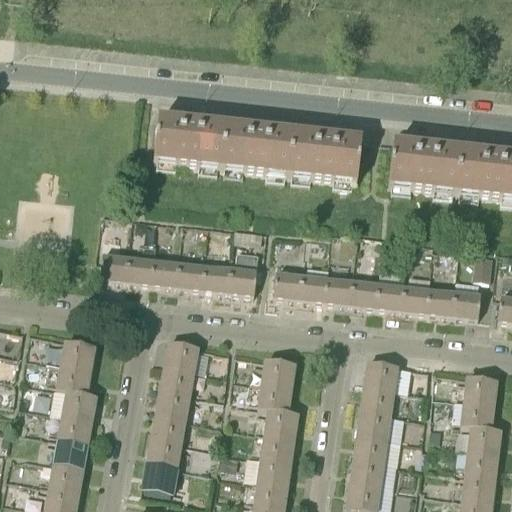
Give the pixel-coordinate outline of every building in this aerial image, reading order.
[(220,178),(224,135),(197,132),(197,129),(184,127),(183,130),(156,127),(151,170),(220,178)] [(251,137),(224,135),(220,178),(287,185),(291,142),(265,139),(265,136),(251,135),(251,137)] [(291,142),(287,185),(355,192),(359,149),(332,146),(332,143),(318,142),(318,145),(291,142)] [(455,202),(460,160),(432,157),(433,154),(418,152),(418,155),(391,152),(386,195),(455,202)] [(486,163),(460,160),(455,202),(511,208),(511,165),(500,164),(500,161),(486,160),(486,163)] [(142,228),(134,227),(133,236),(141,237),(142,228)] [(405,251),(406,249),(396,249),(396,258),(405,258),(405,251)] [(175,295),(178,272),(172,271),(174,256),(154,254),(152,269),(150,292),(175,295)] [(234,277),(228,277),(226,300),(252,303),(254,280),(256,262),(235,261),(234,277)] [(125,290),(127,266),(101,264),(98,287),(125,290)] [(488,289),(491,266),(474,264),(471,287),(488,289)] [(150,292),(152,269),(127,266),(125,290),(150,292)] [(200,298),(203,274),(178,272),(175,295),(200,298)] [(226,300),(228,277),(203,274),(200,298),(226,300)] [(298,308),(301,285),(274,282),(272,305),(298,308)] [(425,322),(427,298),(428,286),(403,283),(402,295),(399,319),(425,322)] [(324,311),(326,287),(301,285),(298,308),(324,311)] [(349,313),(351,290),(326,287),(324,311),(349,313)] [(478,302),(479,291),(459,289),(458,301),(478,302)] [(374,316),(377,293),(351,290),(349,313),(374,316)] [(399,319),(402,295),(377,293),(374,316),(399,319)] [(450,324),(453,301),(427,298),(425,322),(450,324)] [(453,301),(450,324),(477,327),(479,304),(453,301)] [(511,330),(511,307),(499,306),(496,329),(511,330)] [(59,373),(89,378),(93,354),(64,349),(59,373)] [(167,350),(163,375),(192,380),(197,355),(167,350)] [(260,392),(290,396),(293,372),(263,368),(260,392)] [(362,395),(392,399),(395,375),(366,370),(362,395)] [(65,399),(84,402),(89,378),(59,373),(55,397),(65,399)] [(192,380),(163,375),(158,399),(188,404),(192,380)] [(465,386),(462,410),(492,413),(495,389),(465,386)] [(256,416),(266,417),(286,420),(290,396),(260,392),(256,416)] [(359,419),(388,423),(392,399),(362,395),(359,419)] [(61,423),(90,428),(95,404),(84,402),(65,399),(61,423)] [(188,404),(158,399),(154,423),(184,428),(188,404)] [(460,434),(469,435),(489,437),(492,413),(462,410),(460,434)] [(263,441),(293,446),(296,422),(286,420),(266,417),(263,441)] [(355,443),(385,448),(388,423),(359,419),(355,443)] [(56,447),(86,452),(90,428),(61,423),(56,447)] [(184,428),(154,423),(150,446),(179,452),(184,428)] [(499,438),(489,437),(469,435),(466,459),(496,462),(499,438)] [(259,465),(289,470),(293,446),(263,441),(259,465)] [(220,457),(221,444),(209,443),(207,455),(220,457)] [(352,468),(381,472),(385,448),(355,443),(352,468)] [(179,452),(150,446),(146,470),(175,475),(179,452)] [(52,471),(82,476),(86,452),(56,447),(52,471)] [(496,462),(466,459),(463,483),(493,487),(496,462)] [(235,478),(237,466),(220,463),(218,476),(235,478)] [(256,490),(286,494),(289,470),(259,465),(256,490)] [(348,492),(378,496),(381,472),(352,468),(348,492)] [(175,475),(146,470),(141,495),(171,500),(175,475)] [(48,495),(77,500),(82,476),(52,471),(48,495)] [(493,487),(463,483),(460,507),(490,511),(493,487)] [(252,511),(283,511),(286,494),(256,490),(252,511)] [(375,511),(378,496),(348,492),(345,511),(375,511)] [(44,511),(75,511),(77,500),(48,495),(44,511)]
